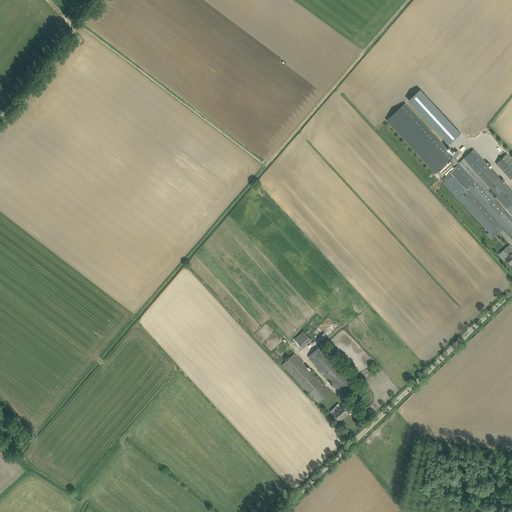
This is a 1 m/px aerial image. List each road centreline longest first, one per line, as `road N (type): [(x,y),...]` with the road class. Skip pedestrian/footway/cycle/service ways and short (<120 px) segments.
road 1 (unclassified): [(283,511),(511,291)]
road 2 (track): [(0,117),(95,0)]
